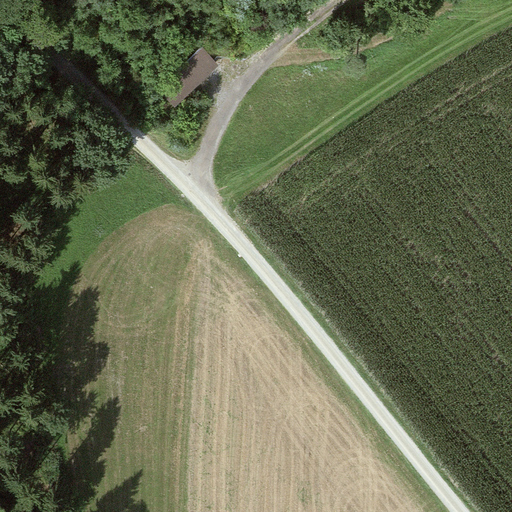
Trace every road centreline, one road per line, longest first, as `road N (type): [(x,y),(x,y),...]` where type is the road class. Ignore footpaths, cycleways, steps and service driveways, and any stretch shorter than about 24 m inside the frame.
road 1 (track): [(7,0),(66,72),(203,199),(459,511)]
road 2 (track): [(203,199),(206,150),(237,96),(265,60),(342,0)]
